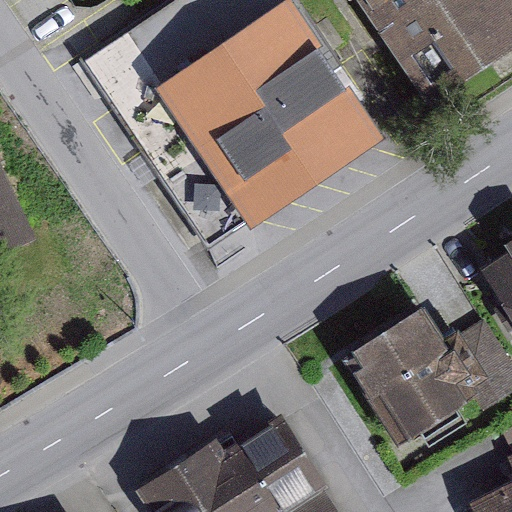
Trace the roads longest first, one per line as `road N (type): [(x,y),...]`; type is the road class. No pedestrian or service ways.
road 1 (residential): [(0,33),(213,346)]
road 2 (tertiary): [(213,346),(511,150)]
road 3 (tertiary): [(0,474),(213,346)]
